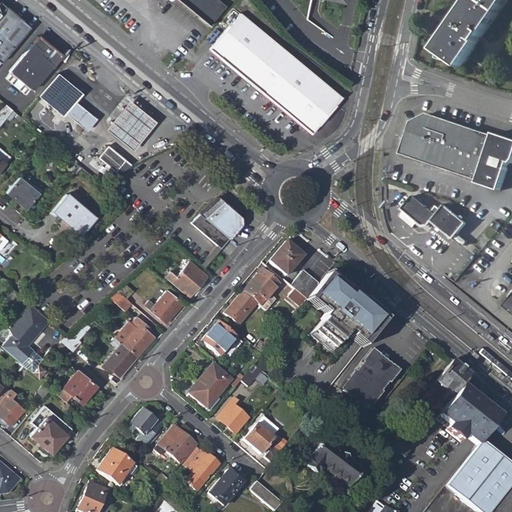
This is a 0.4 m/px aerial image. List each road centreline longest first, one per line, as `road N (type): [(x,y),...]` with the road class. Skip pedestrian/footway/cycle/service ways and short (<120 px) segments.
road 1 (secondary): [(303,223),(511,397)]
road 2 (secondary): [(511,351),(325,198)]
road 3 (residential): [(146,381),(157,358),(278,220)]
road 4 (secondary): [(51,0),(190,116)]
road 5 (residential): [(47,498),(107,416),(146,381)]
road 6 (residential): [(146,381),(250,468)]
road 7 (tertiary): [(321,179),(381,128),(395,77)]
road 8 (tertiary): [(370,69),(352,133),(306,166)]
road 9 (residential): [(511,110),(395,77)]
